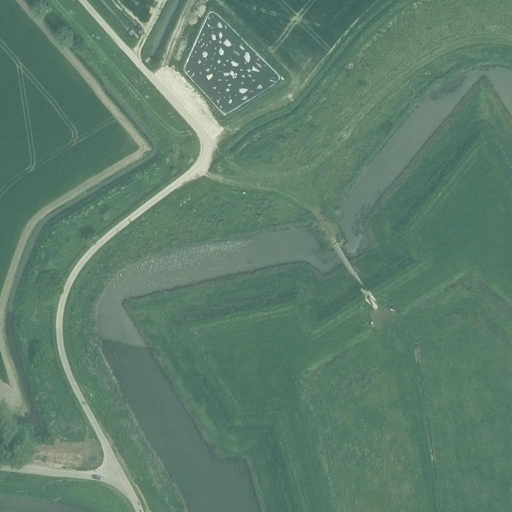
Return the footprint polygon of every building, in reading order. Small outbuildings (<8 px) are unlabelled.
[(321,58),(317,65),(322,68),(326,61),(321,58)] [(212,78),(215,85),(225,81),(222,74),(212,78)] [(181,80),(186,87),(190,83),(186,77),(181,80)] [(256,77),(247,79),(249,87),(258,85),(256,77)] [(283,102),(295,94),(292,89),(280,97),(283,102)]
